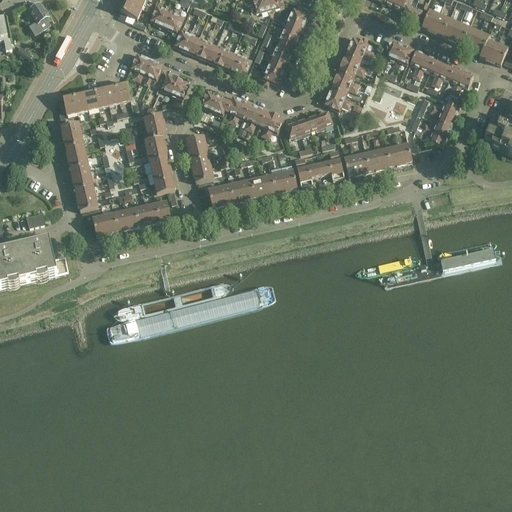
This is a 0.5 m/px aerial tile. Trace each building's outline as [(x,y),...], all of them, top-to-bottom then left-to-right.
[(126,0),(124,5),(141,12),(146,2),(140,0),(126,0)] [(179,7),(188,11),(192,1),(190,0),(181,0),(181,1),(179,7)] [(255,14),(256,16),(267,13),(263,0),(255,0),(252,1),(254,9),(249,11),(251,16),(255,14)] [(263,0),(267,13),(279,10),(278,8),(283,7),(282,2),(277,4),(275,0),(263,0)] [(385,0),(383,6),(392,10),(396,0),(385,0)] [(396,0),(392,10),(402,14),(407,0),(396,0)] [(402,23),(408,26),(414,12),(408,10),(412,0),(411,0),(407,0),(402,14),(400,17),(402,23)] [(120,15),(137,22),(141,12),(124,5),(120,15)] [(408,26),(418,30),(428,7),(424,5),(420,15),(414,12),(408,26)] [(38,6),(28,13),(38,28),(31,33),(37,42),(53,32),(51,28),(54,27),(51,23),(41,7),(38,6)] [(285,20),(304,28),(308,19),(299,15),(301,10),(297,8),(295,13),(293,12),(290,19),(286,17),(285,20)] [(150,25),(159,29),(165,14),(167,10),(165,9),(163,13),(156,10),(150,25)] [(159,29),(167,33),(176,14),(174,13),(172,17),(165,14),(159,29)] [(167,33),(176,37),(183,21),(176,19),(178,15),(176,14),(167,33)] [(432,36),(439,19),(429,14),(422,31),(432,36)] [(442,40),(449,23),(439,19),(432,36),(442,40)] [(0,43),(4,43),(6,53),(12,52),(10,41),(8,42),(4,20),(0,20),(0,43)] [(285,30),(300,36),(304,28),(285,20),(284,22),(288,23),(285,30)] [(452,44),(459,27),(449,23),(442,40),(452,44)] [(462,48),(469,31),(459,27),(452,44),(462,48)] [(278,37),(297,45),(300,36),(285,30),(282,37),(278,35),(278,37)] [(472,53),(479,36),(469,31),(462,48),(472,53)] [(174,50),(183,54),(191,35),(189,34),(187,38),(180,35),(174,50)] [(183,54),(192,58),(198,42),(192,40),(193,36),(191,35),(183,54)] [(487,43),(488,44),(489,40),(479,36),(472,53),(481,57),(487,43)] [(278,47),(293,54),(297,45),(278,37),(277,39),(280,41),(278,47)] [(192,58),(200,61),(208,42),(206,41),(205,45),(198,42),(192,58)] [(352,42),(349,50),(371,60),(372,56),(365,53),(367,48),(365,47),(367,43),(363,41),(361,45),(352,42)] [(200,61),(209,65),(215,50),(209,47),(211,43),(208,42),(200,61)] [(479,60),(490,65),(497,48),(488,44),(487,43),(481,57),(479,60)] [(387,60),(396,64),(402,49),(393,45),(386,51),(387,60)] [(270,54),(289,62),(293,54),(278,47),(275,54),(271,52),(270,54)] [(490,65),(500,69),(507,52),(497,48),(490,65)] [(209,65),(218,69),(226,50),(224,49),(222,53),(215,50),(209,65)] [(396,64),(407,68),(413,54),(402,49),(396,64)] [(218,69),(226,72),(233,57),(226,54),(228,51),(226,50),(218,69)] [(349,50),(345,59),(360,65),(362,60),(369,63),(371,60),(349,50)] [(28,65),(32,60),(21,51),(17,56),(28,65)] [(270,65),(285,71),(289,62),(270,54),(269,57),(273,58),(270,65)] [(416,82),(426,59),(416,55),(410,68),(416,71),(412,80),(416,82)] [(226,72),(235,76),(243,57),(241,56),(239,60),(233,57),(226,72)] [(235,76),(244,80),(251,65),(244,62),(245,58),(243,57),(235,76)] [(132,82),(136,84),(145,62),(137,58),(130,73),(135,75),(132,82)] [(345,59),(342,67),(364,76),(365,73),(358,69),(360,65),(345,59)] [(429,77),(435,63),(426,59),(416,82),(419,83),(423,74),(429,77)] [(30,70),(35,73),(40,64),(35,61),(30,70)] [(143,78),(147,80),(154,65),(145,62),(136,84),(139,86),(143,78)] [(435,90),(444,67),(435,63),(429,77),(435,79),(431,88),(435,90)] [(144,87),(148,89),(151,82),(156,84),(159,75),(164,77),(166,73),(161,71),(162,69),(154,65),(147,80),(144,87)] [(263,72),(282,80),(285,71),(270,65),(267,71),(264,70),(263,72)] [(342,67),(338,75),(353,81),(355,77),(362,80),(364,76),(342,67)] [(448,85),(454,71),(444,67),(435,90),(438,91),(442,82),(448,85)] [(450,96),(454,98),(463,75),(454,71),(448,85),(454,87),(450,96)] [(262,88),(267,90),(269,85),(278,89),(282,80),(263,72),(262,74),(266,76),(263,82),(264,83),(262,88)] [(338,75),(335,83),(357,93),(358,89),(351,86),(353,81),(338,75)] [(454,98),(457,99),(461,90),(467,93),(473,79),(463,75),(454,98)] [(161,93),(172,97),(178,83),(167,78),(161,93)] [(172,97),(182,102),(188,87),(178,83),(172,97)] [(335,83),(331,92),(346,98),(348,93),(355,97),(357,93),(335,83)] [(115,89),(119,107),(120,110),(124,109),(123,106),(130,104),(126,86),(115,89)] [(115,89),(105,91),(109,109),(119,107),(115,89)] [(94,93),(98,111),(99,114),(103,113),(102,111),(109,109),(105,91),(94,93)] [(331,92),(327,100),(350,110),(351,106),(344,103),(346,98),(331,92)] [(84,96),(88,114),(98,111),(94,93),(84,96)] [(201,110),(211,114),(218,100),(207,95),(201,110)] [(73,98),(77,116),(88,114),(84,96),(73,98)] [(62,101),(66,119),(77,116),(73,98),(62,101)] [(211,114),(222,119),(229,104),(218,100),(211,114)] [(324,109),(339,115),(341,110),(348,113),(350,110),(327,100),(324,109)] [(493,124),(484,144),(492,147),(491,149),(500,153),(501,150),(509,153),(507,157),(511,158),(511,101),(510,100),(503,117),(509,119),(505,129),(493,124)] [(232,127),(241,105),(232,101),(226,116),(231,118),(228,125),(232,127)] [(243,123),(250,108),(241,105),(232,127),(236,128),(239,121),(243,123)] [(431,113),(454,123),(459,113),(445,107),(442,113),(433,109),(431,113)] [(249,134),(258,112),(250,108),(243,123),(248,125),(245,132),(249,134)] [(260,130),(266,115),(258,112),(249,134),(252,136),(255,128),(260,130)] [(437,126),(450,132),(454,123),(431,113),(430,116),(439,120),(437,126)] [(262,139),(265,141),(275,119),(266,115),(260,130),(265,132),(262,139)] [(328,115),(317,119),(322,133),(324,133),(323,130),(332,127),(328,115)] [(146,133),(164,129),(161,118),(143,122),(146,133)] [(265,141),(269,143),(272,135),(277,137),(283,122),(275,119),(265,141)] [(317,119),(306,122),(311,135),(319,132),(320,134),(322,133),(317,119)] [(306,122),(296,126),(301,141),(303,140),(302,138),(311,135),(306,122)] [(63,141),(81,137),(78,126),(60,130),(63,141)] [(285,130),(289,142),(298,139),(299,141),(301,141),(296,126),(285,130)] [(423,132),(446,142),(450,132),(437,126),(434,132),(425,128),(423,132)] [(163,141),(166,140),(164,129),(146,133),(143,134),(144,140),(147,139),(148,143),(148,144),(163,141)] [(429,146),(442,151),(446,142),(423,132),(422,135),(431,139),(429,146)] [(65,152),(83,147),(81,137),(63,141),(65,152)] [(188,155),(206,151),(204,140),(186,144),(188,155)] [(144,156),(147,155),(165,151),(163,141),(148,144),(148,143),(144,144),(145,149),(143,150),(144,156)] [(68,162),(86,158),(83,147),(65,152),(68,162)] [(397,150),(401,168),(412,166),(408,148),(397,150)] [(386,153),(390,171),(401,168),(397,150),(386,153)] [(147,155),(149,166),(167,162),(165,151),(147,155)] [(188,155),(191,165),(209,161),(206,151),(188,155)] [(376,155),(380,173),(390,171),(386,153),(376,155)] [(365,158),(369,176),(380,173),(376,155),(365,158)] [(70,173),(88,169),(86,158),(68,162),(70,173)] [(355,160),(359,178),(369,176),(365,158),(355,160)] [(344,162),(348,181),(359,178),(355,160),(344,162)] [(191,165),(193,176),(211,172),(209,161),(191,165)] [(149,166),(152,176),(170,172),(167,162),(149,166)] [(340,163),(318,168),(321,179),(331,177),(332,184),(344,181),(340,163)] [(297,173),(301,191),(312,189),(311,182),(321,179),(318,168),(297,173)] [(73,183),(91,179),(88,169),(70,173),(73,183)] [(152,176),(154,187),(172,183),(170,172),(152,176)] [(193,176),(196,187),(214,183),(211,172),(193,176)] [(282,177),(286,195),(297,192),(293,174),(282,177)] [(271,179),(276,197),(286,195),(282,177),(271,179)] [(73,183),(75,194),(93,190),(91,179),(73,183)] [(261,181),(265,199),(276,197),(271,179),(261,181)] [(250,184),(255,202),(265,199),(261,181),(250,184)] [(154,187),(157,198),(175,194),(172,183),(154,187)] [(240,186),(244,204),(255,202),(250,184),(240,186)] [(229,189),(233,207),(244,204),(240,186),(229,189)] [(219,191),(223,209),(233,207),(229,189),(219,191)] [(75,194),(77,204),(95,200),(93,190),(75,194)] [(208,194),(212,212),(223,209),(219,191),(208,194)] [(77,204),(80,215),(98,211),(95,200),(77,204)] [(167,205),(156,208),(160,226),(171,223),(167,205)] [(156,208),(145,210),(149,228),(160,226),(156,208)] [(145,210),(135,212),(139,230),(149,228),(145,210)] [(135,212),(124,215),(128,233),(139,230),(135,212)] [(124,215),(114,217),(118,235),(128,233),(124,215)] [(37,218),(40,229),(45,228),(43,216),(37,218)] [(114,217),(103,220),(107,238),(118,235),(114,217)] [(32,219),(34,231),(40,229),(37,218),(32,219)] [(26,220),(29,232),(34,231),(32,219),(26,220)] [(92,222),(96,240),(107,238),(103,220),(92,222)] [(0,291),(69,275),(66,264),(55,266),(50,249),(49,245),(38,247),(31,249),(10,254),(2,256),(0,256),(0,291)] [(382,277),(384,291),(502,265),(499,251),(431,266),(427,267),(382,277)]
